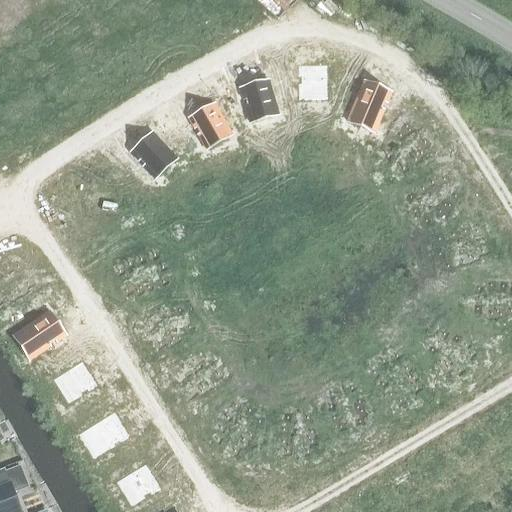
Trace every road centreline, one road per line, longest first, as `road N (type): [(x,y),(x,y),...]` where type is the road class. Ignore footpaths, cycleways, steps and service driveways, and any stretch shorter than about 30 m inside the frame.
road 1 (track): [(15,210),(30,178),(142,107),(251,42),(305,30),(378,47),(408,67),(511,208)]
road 2 (track): [(223,511),(41,236)]
road 3 (track): [(511,387),(297,511)]
